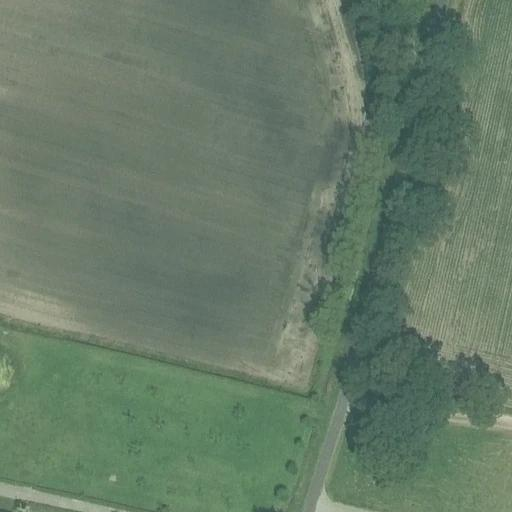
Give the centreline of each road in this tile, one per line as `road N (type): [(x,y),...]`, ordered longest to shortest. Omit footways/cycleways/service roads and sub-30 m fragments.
road 1 (unclassified): [(308,511),(370,305),(442,0)]
road 2 (track): [(511,422),(343,398)]
